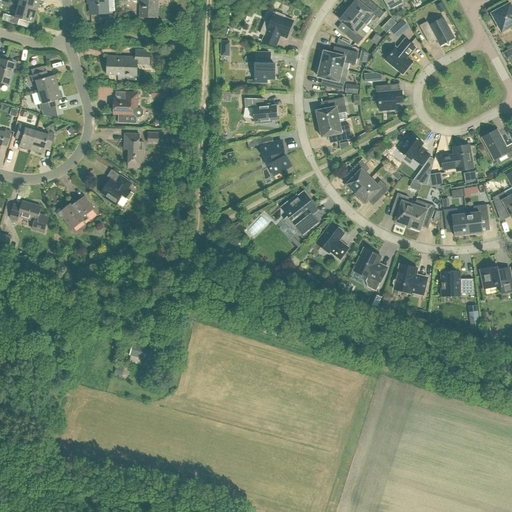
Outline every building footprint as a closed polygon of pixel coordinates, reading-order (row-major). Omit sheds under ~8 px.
[(18,0),(17,6),(35,12),(39,0),(38,0),(18,0)] [(90,0),(91,14),(108,13),(107,0),(90,0)] [(140,18),(158,18),(158,0),(121,0),(122,1),(140,1),(140,18)] [(350,8),(349,10),(367,26),(371,20),(375,24),(385,13),(372,3),(368,9),(357,0),(356,1),(354,0),(348,7),(350,8)] [(383,0),(389,11),(404,3),(401,0),(383,0)] [(511,8),(510,4),(493,13),(497,21),(496,21),(502,32),(511,26),(511,8)] [(17,25),(27,28),(28,23),(32,24),(35,12),(17,6),(13,17),(4,15),(2,21),(17,25)] [(367,26),(349,10),(347,12),(345,11),(339,18),(341,20),(340,20),(350,29),(345,35),(358,45),(367,34),(362,31),(367,26)] [(278,39),(279,36),(287,38),(293,21),(284,18),(285,16),(276,13),(276,14),(274,14),(270,23),(265,21),(260,34),(265,36),(262,42),(276,47),(279,40),(278,39)] [(428,41),(434,38),(435,39),(436,39),(440,46),(445,43),(449,45),(450,41),(454,38),(443,18),(429,26),(427,22),(419,26),(428,41)] [(398,37),(411,26),(404,19),(391,30),(398,37)] [(396,48),(386,60),(403,74),(413,62),(407,57),(415,48),(405,40),(397,49),(396,48)] [(13,43),(12,50),(25,52),(26,45),(13,43)] [(320,56),(319,64),(342,69),(344,62),(355,65),(358,53),(339,48),(337,54),(324,51),(323,57),(320,56)] [(136,50),(136,57),(108,56),(107,74),(119,74),(119,79),(128,80),(128,75),(130,75),(137,75),(137,63),(149,64),(150,51),(136,50)] [(166,51),(155,51),(155,59),(165,59),(166,51)] [(358,60),(365,62),(367,54),(360,51),(358,60)] [(255,82),(267,83),(267,79),(275,79),(275,64),(270,64),(270,53),(256,53),(256,64),(255,64),(255,82)] [(0,59),(0,83),(7,85),(14,64),(0,59)] [(342,69),(319,64),(317,71),(319,72),(318,77),(332,81),(330,88),(343,91),(346,78),(340,76),(342,69)] [(34,81),(37,92),(57,87),(53,75),(47,77),(45,71),(30,76),(32,82),(34,81)] [(362,73),(363,82),(380,80),(380,74),(374,72),(362,73)] [(349,84),(348,93),(358,94),(359,85),(349,84)] [(378,94),(380,111),(396,110),(395,103),(402,103),(401,91),(390,92),(389,85),(376,86),(376,94),(378,94)] [(38,104),(40,111),(55,106),(54,101),(60,99),(57,87),(37,92),(41,104),(38,104)] [(115,99),(114,114),(118,114),(118,123),(137,124),(137,121),(137,117),(141,118),(144,115),(144,110),(141,108),(137,107),(137,106),(138,106),(139,93),(127,92),(126,99),(115,99)] [(315,114),(317,125),(339,120),(338,114),(347,112),(344,97),(329,100),(331,108),(317,111),(317,113),(315,114)] [(252,119),(254,119),(255,123),(263,122),(269,124),(269,122),(272,122),(272,120),(277,119),(277,116),(279,115),(277,110),(276,107),(271,107),(270,105),(264,106),(264,99),(248,99),(249,108),(253,108),(254,111),(252,119)] [(10,109),(8,116),(15,118),(17,111),(10,109)] [(19,118),(25,120),(26,119),(27,119),(29,113),(22,111),(19,118)] [(339,120),(317,125),(320,135),(322,135),(322,137),(337,134),(339,142),(352,139),(349,125),(340,127),(339,120)] [(18,146),(29,150),(35,131),(24,128),(24,125),(18,123),(14,138),(20,140),(18,146)] [(0,145),(0,144),(6,146),(10,131),(4,129),(3,132),(0,131),(0,145)] [(511,143),(506,147),(497,130),(482,138),(494,160),(508,152),(511,158),(511,157),(511,143)] [(29,150),(41,154),(43,147),(49,149),(54,134),(47,132),(46,135),(35,131),(29,150)] [(140,134),(125,133),(125,147),(129,147),(129,168),(144,168),(144,143),(140,142),(140,134)] [(148,133),(148,144),(159,144),(159,133),(148,133)] [(411,160),(412,158),(422,165),(429,155),(420,148),(423,143),(412,135),(399,152),(411,160)] [(257,146),(256,139),(248,141),(249,148),(257,146)] [(282,141),(260,145),(263,157),(271,155),(273,163),(268,165),(274,176),(292,166),(286,156),(284,157),(283,153),(284,153),(282,141)] [(456,168),(457,171),(473,168),(469,145),(453,148),(454,155),(441,157),(443,170),(456,168)] [(372,149),(366,155),(371,159),(377,154),(372,149)] [(430,158),(424,167),(431,172),(434,160),(430,158)] [(353,191),(356,194),(371,179),(365,174),(369,169),(361,161),(351,170),(356,175),(345,186),(351,192),(353,191)] [(464,173),(466,186),(478,184),(477,171),(464,173)] [(428,185),(443,188),(440,173),(431,174),(428,185)] [(418,174),(414,181),(422,184),(427,186),(428,182),(418,174)] [(133,184),(121,176),(117,182),(111,179),(101,193),(106,196),(105,198),(116,205),(118,203),(123,206),(128,199),(126,198),(131,190),(129,189),(133,184)] [(358,199),(364,205),(375,194),(380,199),(389,189),(381,181),(377,185),(371,179),(356,194),(359,197),(358,199)] [(311,198),(305,190),(304,191),(305,192),(298,197),(297,196),(282,208),(288,216),(287,217),(286,222),(303,239),(320,223),(312,214),(317,210),(309,199),(311,198)] [(507,210),(511,217),(511,195),(508,198),(504,192),(492,198),(498,213),(504,209),(507,210)] [(404,224),(408,225),(415,206),(407,203),(409,197),(398,194),(393,206),(400,208),(395,224),(403,226),(404,224)] [(73,205),(72,203),(64,209),(60,209),(58,211),(57,214),(59,216),(63,217),(73,230),(84,220),(85,221),(89,218),(87,215),(95,208),(85,196),(73,205)] [(18,220),(19,216),(35,221),(32,229),(45,233),(49,221),(45,220),(46,217),(40,214),(42,207),(23,202),(22,206),(14,203),(10,218),(18,220)] [(411,229),(419,232),(424,217),(431,219),(435,207),(424,202),(422,208),(415,206),(408,225),(412,227),(411,229)] [(466,214),(469,235),(476,234),(476,235),(482,234),(481,221),(489,220),(487,205),(473,206),(474,213),(466,214)] [(454,224),(455,238),(461,237),(461,235),(469,235),(466,214),(458,215),(457,209),(444,210),(446,225),(454,224)] [(267,216),(252,230),(257,235),(272,221),(267,216)] [(241,233),(247,227),(241,221),(235,227),(241,233)] [(331,224),(316,243),(329,253),(330,252),(340,259),(349,248),(342,243),(341,244),(338,241),(344,234),(342,233),(343,231),(339,228),(336,229),(331,224)] [(0,231),(0,244),(8,247),(13,231),(1,228),(0,231)] [(378,264),(381,257),(365,249),(354,271),(368,278),(366,281),(368,287),(376,291),(387,268),(378,264)] [(411,294),(412,292),(423,295),(427,279),(415,276),(417,268),(400,264),(394,290),(411,294)] [(511,291),(511,280),(511,278),(504,280),(503,271),(498,272),(497,267),(483,269),(484,275),(481,276),(484,289),(500,286),(502,294),(511,291)] [(460,272),(461,272),(461,271),(440,272),(441,296),(461,296),(461,294),(473,294),(473,279),(460,279),(460,272)] [(328,275),(321,283),(327,288),(334,280),(328,275)] [(379,301),(374,299),(372,298),(369,303),(377,307),(379,301)] [(418,310),(416,318),(426,321),(428,313),(418,310)] [(469,312),(471,327),(479,326),(477,311),(469,312)] [(490,328),(483,330),(485,338),(492,336),(490,328)] [(128,355),(148,360),(152,348),(132,342),(128,355)] [(154,364),(160,366),(162,359),(157,357),(154,364)]
